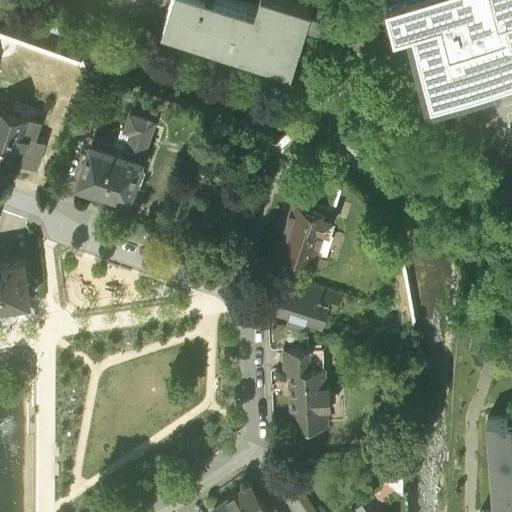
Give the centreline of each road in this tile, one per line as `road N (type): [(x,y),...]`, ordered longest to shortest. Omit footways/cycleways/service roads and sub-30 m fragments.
road 1 (residential): [(235,286),(119,247),(49,207),(0,191)]
road 2 (residential): [(254,442),(246,303),(235,286)]
road 3 (unclassified): [(235,286),(277,159)]
road 4 (residential): [(153,511),(254,442)]
